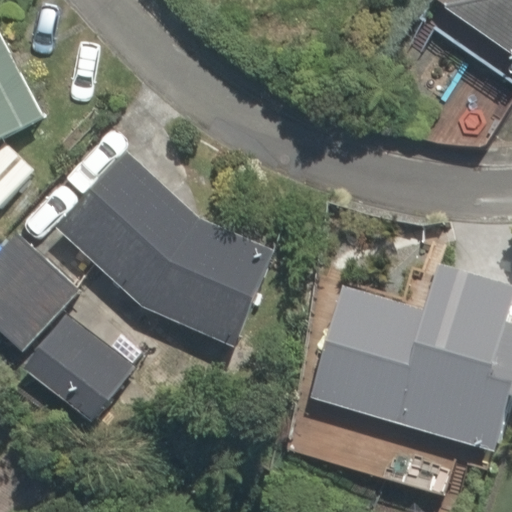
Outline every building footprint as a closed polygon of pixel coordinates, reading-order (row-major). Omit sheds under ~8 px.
[(511,0),(467,0),(455,21),(511,55),(511,0)] [(0,206),(9,216),(42,179),(28,154),(56,138),(0,38),(0,206)] [(304,276),(137,162),(68,239),(159,325),(263,363),(304,276)] [(13,235),(0,252),(0,328),(39,358),(89,290),(13,235)] [(368,302),(311,456),(461,511),(476,511),(491,472),(511,479),(511,300),(454,279),(436,328),(368,302)] [(0,456),(10,420),(0,417),(0,456)]
